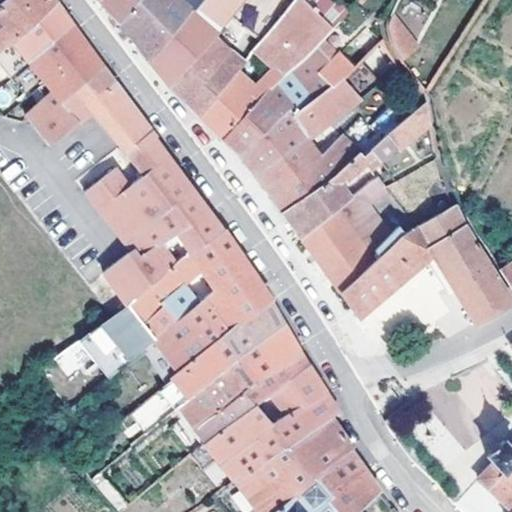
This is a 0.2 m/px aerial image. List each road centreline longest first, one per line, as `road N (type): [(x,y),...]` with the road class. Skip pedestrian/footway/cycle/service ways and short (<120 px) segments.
road 1 (residential): [(350,400),(256,252),(67,0)]
road 2 (residential): [(511,322),(350,400)]
road 3 (residential): [(427,511),(364,432),(350,400)]
